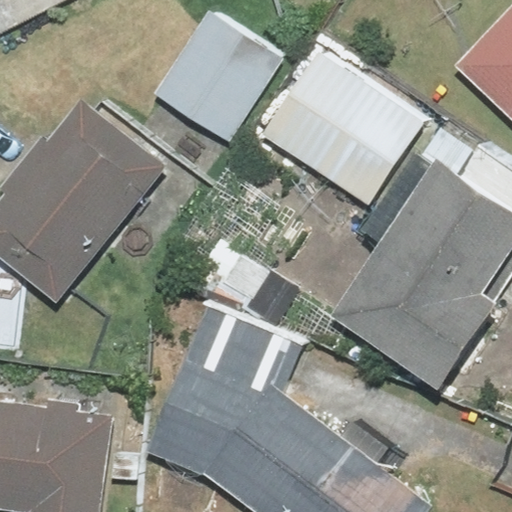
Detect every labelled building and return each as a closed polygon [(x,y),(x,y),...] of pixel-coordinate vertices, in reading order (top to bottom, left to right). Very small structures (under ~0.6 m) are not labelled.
[(511,12),(456,72),(511,125),(511,12)] [(279,54),(205,13),(159,95),(233,136),(279,54)] [(422,120),(316,47),(259,130),(364,203),(422,120)] [(0,248),(64,300),(165,176),(79,107),(0,204),(0,248)] [(455,174),(432,159),(334,317),(441,383),(489,306),(479,300),(511,246),(511,177),(470,151),(455,174)] [(338,439),(266,387),(283,337),(200,310),(150,459),(219,482),(256,511),(430,511),(431,511),(379,469),(388,457),(349,425),(338,439)] [(98,511),(107,407),(0,397),(0,511),(98,511)]
